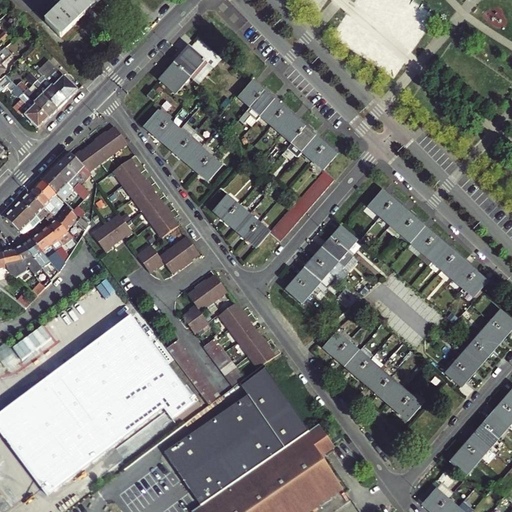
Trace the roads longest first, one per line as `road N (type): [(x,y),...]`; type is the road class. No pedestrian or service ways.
road 1 (residential): [(251,292),(101,92)]
road 2 (residential): [(397,492),(251,292)]
road 3 (residential): [(237,0),(381,147)]
road 4 (residential): [(251,292),(381,147)]
road 5 (residential): [(381,147),(511,275)]
road 6 (residential): [(396,130),(269,0)]
road 7 (residential): [(511,360),(397,492)]
road 8 (residential): [(511,249),(396,130)]
road 9 (tertiary): [(101,92),(191,0)]
